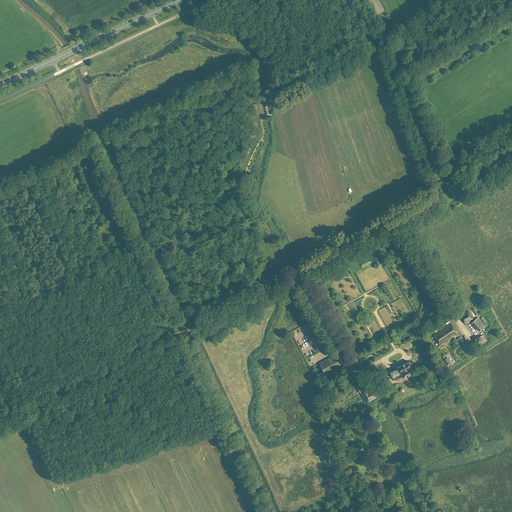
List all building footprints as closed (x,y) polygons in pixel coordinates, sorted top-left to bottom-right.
[(457,182),(448,186),(450,192),(459,189),(457,182)] [(378,259),(376,256),(369,261),(369,260),(361,265),(363,268),(378,259)] [(465,324),(473,319),(468,311),(460,315),(465,324)] [(366,327),(370,325),(366,316),(362,318),(366,327)] [(478,318),(473,322),(475,324),(473,325),(477,329),(479,328),(481,330),(485,326),(478,318)] [(451,323),(433,335),(440,345),(458,334),(451,323)] [(473,340),(476,345),(486,340),(484,335),(473,340)] [(467,354),(472,351),(467,340),(461,344),(467,354)] [(341,367),(334,355),(319,363),(326,375),(341,367)] [(395,378),(396,381),(404,377),(413,373),(412,369),(413,368),(410,361),(398,367),(399,369),(391,372),(394,378),(395,378)] [(366,404),(378,397),(375,390),(369,393),(363,382),(356,385),(366,404)]
